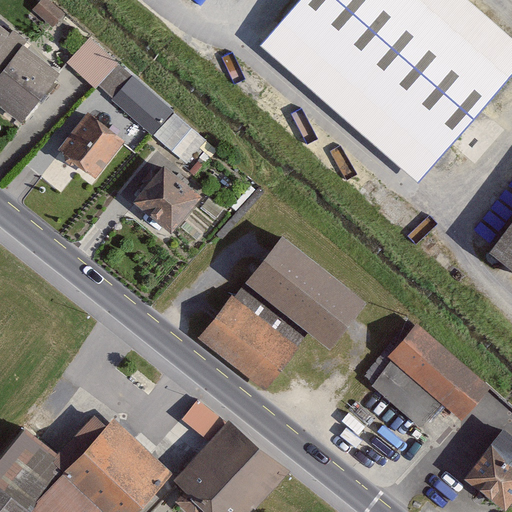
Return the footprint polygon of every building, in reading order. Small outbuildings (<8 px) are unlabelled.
[(506,79),(415,0),(301,0),(284,20),(439,155),(506,79)] [(61,78),(0,28),(0,98),(26,120),(61,78)] [(171,110),(90,37),(71,58),(152,131),(171,110)] [(92,118),(67,149),(97,173),(121,141),(92,118)] [(197,198),(165,171),(140,200),(172,227),(197,198)] [(511,227),(495,249),(511,262),(511,227)] [(280,230),(199,334),(268,386),(308,335),(331,353),(372,301),(280,230)] [(491,383),(416,323),(388,358),(462,418),(491,383)] [(130,511),(162,476),(95,417),(56,460),(67,469),(28,511),(130,511)] [(511,429),(506,424),(458,475),(498,511),(499,511),(511,498),(511,429)] [(251,511),(284,476),(228,426),(176,484),(208,511),(251,511)] [(0,466),(0,511),(28,511),(67,469),(25,435),(0,466)]
